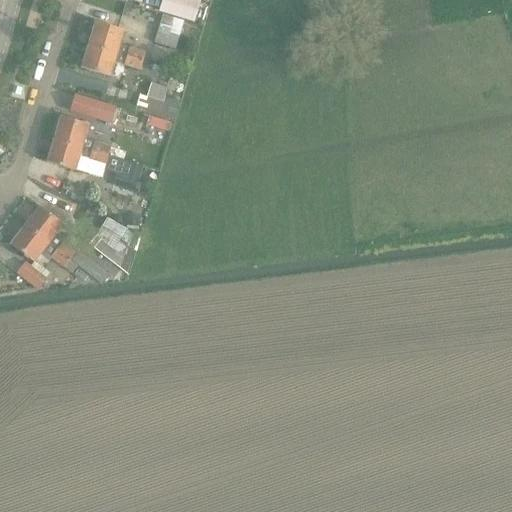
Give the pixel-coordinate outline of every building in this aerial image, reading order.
[(197,1),(194,0),(163,0),(159,12),(190,22),(192,23),(199,1),(197,1)] [(174,50),(183,21),(162,15),(153,43),(174,50)] [(95,23),(88,46),(142,62),(145,53),(119,46),(123,31),(95,23)] [(140,70),(142,62),(88,46),(82,68),(110,77),(114,63),(140,70)] [(179,102),(173,100),(167,98),(164,98),(167,88),(150,83),(146,97),(139,95),(135,106),(162,114),(174,118),(179,102)] [(75,95),(70,112),(111,124),(116,108),(75,95)] [(61,118),(54,141),(108,157),(111,148),(84,140),(88,127),(61,118)] [(105,166),(108,157),(54,141),(47,163),(75,171),(79,158),(105,166)] [(118,174),(115,183),(134,189),(141,166),(130,163),(127,176),(118,174)] [(24,227),(70,261),(75,254),(53,238),(63,225),(39,208),(24,227)] [(141,227),(141,216),(130,216),(128,217),(128,219),(125,219),(125,228),(127,228),(141,227)] [(116,266),(128,275),(140,237),(132,233),(128,245),(123,241),(121,240),(126,230),(106,219),(102,226),(94,238),(88,245),(92,249),(108,261),(115,266),(116,266)] [(43,251),(65,268),(70,261),(24,227),(11,245),(34,263),(43,251)] [(76,266),(100,285),(108,276),(77,252),(75,254),(70,261),(65,268),(71,273),(76,266)] [(37,291),(47,280),(26,262),(16,274),(37,291)]
